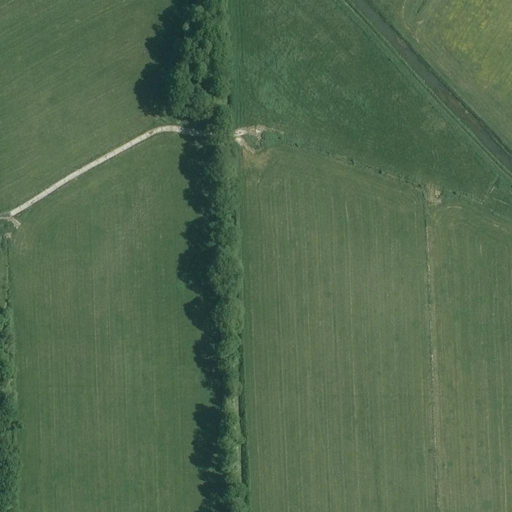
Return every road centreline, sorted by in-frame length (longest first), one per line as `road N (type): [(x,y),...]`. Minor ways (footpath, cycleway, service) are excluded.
road 1 (track): [(0,218),(150,132),(239,133)]
road 2 (track): [(511,181),(334,0)]
road 3 (track): [(375,0),(511,145)]
